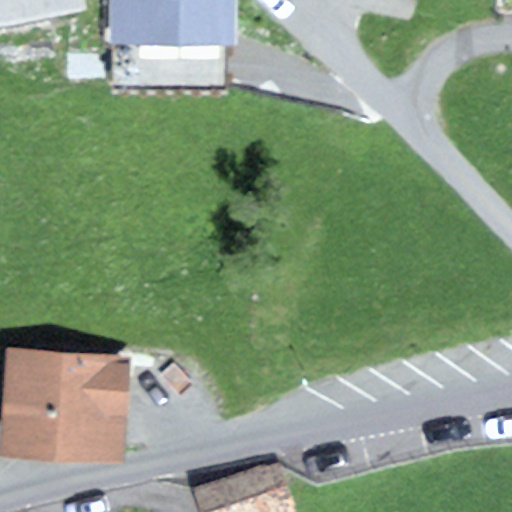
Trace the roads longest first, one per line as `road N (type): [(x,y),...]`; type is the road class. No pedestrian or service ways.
road 1 (unclassified): [(511,388),(0,499)]
road 2 (residential): [(511,40),(489,38),(426,64),(397,114),(511,228)]
